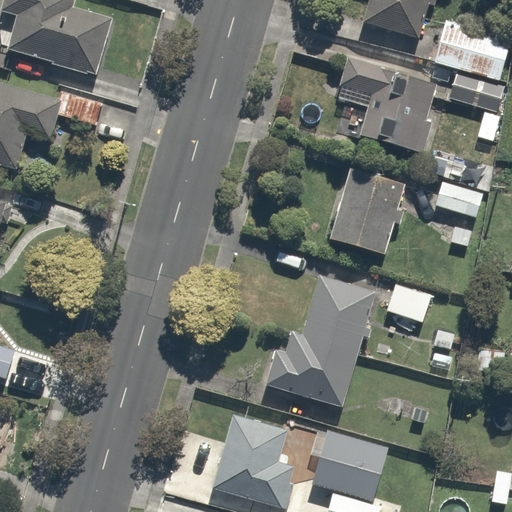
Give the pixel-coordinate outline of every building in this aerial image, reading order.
[(17,18),(8,51),(95,76),(112,20),(75,9),(77,0),(6,0),(3,14),(17,18)] [(371,0),(364,23),(418,40),(430,0),(371,0)] [(511,37),(448,19),(436,61),(501,80),(511,41),(511,37)] [(388,67),(351,55),(337,101),(374,112),(388,67)] [(505,85),(454,71),(447,99),(497,112),(505,85)] [(442,88),(395,75),(375,143),(422,156),(442,88)] [(59,98),(0,80),(0,165),(24,173),(34,139),(53,144),(61,116),(97,127),(104,105),(61,92),(59,98)] [(504,116),(484,110),(476,137),(496,144),(504,116)] [(407,184),(349,165),(326,237),(384,256),(407,184)] [(443,179),(436,207),(480,219),(487,191),(443,179)] [(0,234),(9,202),(0,199),(0,234)] [(478,223),(453,218),(447,242),(472,248),(478,223)] [(343,408),(374,290),(320,276),(305,333),(291,330),(285,353),(276,351),(267,388),(343,408)] [(434,290),(395,280),(386,313),(425,324),(434,290)] [(460,332),(437,328),(431,365),(454,369),(460,332)] [(478,349),(476,372),(511,375),(511,338),(509,339),(508,351),(478,349)] [(0,347),(0,376),(7,379),(15,352),(0,347)] [(434,404),(411,402),(408,426),(431,428),(434,404)] [(281,458),(288,429),(234,415),(214,491),(284,509),(296,462),(281,458)] [(335,493),(376,502),(391,444),(329,429),(314,488),(335,493)] [(511,488),(511,471),(495,469),(491,504),(510,506),(511,488)] [(376,502),(335,493),(330,511),(380,511),(383,503),(376,502)]
